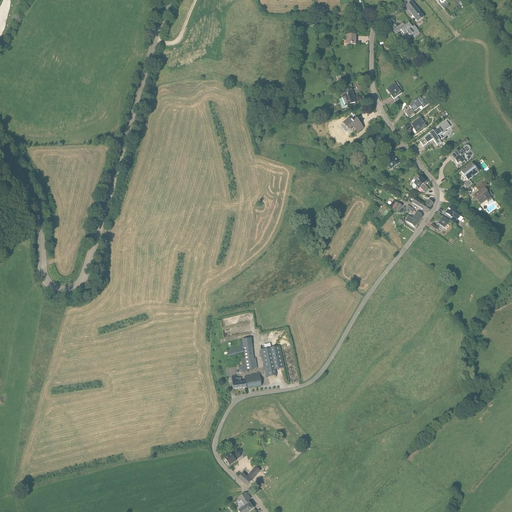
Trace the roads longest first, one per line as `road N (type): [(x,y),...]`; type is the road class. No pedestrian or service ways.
road 1 (unclassified): [(265,511),(215,454),(228,408),(247,395),(315,379),(436,204),(434,183),(385,119),(372,86),(373,29),(408,0)]
road 2 (tertiary): [(0,146),(37,206),(47,283),(79,283),(169,0)]
road 3 (track): [(427,0),(454,33),(486,46),(490,86),(511,127)]
